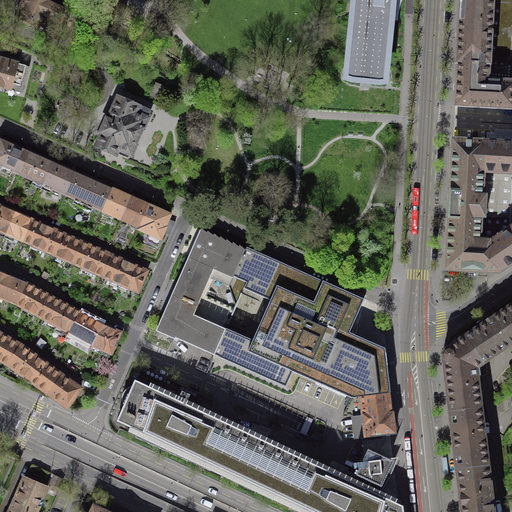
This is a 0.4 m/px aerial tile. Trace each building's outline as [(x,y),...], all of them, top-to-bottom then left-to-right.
[(20,17),(39,25),(40,24),(56,31),(65,10),(46,1),(46,0),(25,0),(25,1),(23,4),(25,4),(20,17)] [(126,6),(116,0),(105,0),(99,11),(116,22),(126,6)] [(354,0),(354,14),(347,79),(352,81),(379,83),(384,83),(391,16),(392,7),(392,0),(354,0)] [(457,61),(457,63),(489,65),(492,2),(461,1),(461,2),(461,10),(460,10),(460,12),(461,12),(460,20),(459,23),(460,23),(460,30),(459,30),(459,33),(456,37),(459,41),(458,43),(459,43),(458,51),(458,54),(458,61),(457,61)] [(511,46),(511,3),(492,2),(489,65),(511,65),(511,57),(511,46)] [(0,58),(0,85),(10,88),(11,84),(20,87),(26,66),(16,64),(17,63),(6,60),(0,58)] [(511,82),(488,81),(489,65),(457,63),(457,64),(457,65),(458,65),(458,72),(457,72),(457,75),(457,82),(456,82),(456,84),(456,85),(455,85),(455,86),(454,86),(454,87),(454,88),(454,89),(454,90),(454,91),(455,91),(455,92),(456,92),(456,93),(456,95),(456,102),(455,102),(455,106),(511,109),(511,82)] [(488,81),(511,82),(511,65),(489,65),(488,81)] [(157,85),(152,95),(155,97),(159,98),(163,88),(157,85)] [(97,146),(116,155),(118,149),(131,154),(147,119),(146,119),(149,111),(137,106),(137,107),(118,99),(109,120),(106,119),(103,126),(100,133),(103,134),(97,146)] [(19,174),(29,152),(26,151),(1,140),(0,141),(0,171),(10,176),(12,171),(19,174)] [(511,262),(511,144),(453,141),(450,205),(446,269),(453,270),(453,269),(457,270),(461,270),(483,271),(488,272),(488,271),(492,272),(498,272),(504,268),(507,266),(509,265),(511,262)] [(29,152),(19,174),(33,180),(31,185),(41,189),(52,163),(33,154),(29,152)] [(72,171),(52,163),(41,189),(50,193),(52,189),(66,195),(75,173),(72,171)] [(94,181),(75,173),(66,195),(75,199),(73,203),(91,212),(93,207),(102,211),(112,189),(94,181)] [(127,196),(112,189),(102,211),(102,212),(103,214),(109,217),(112,216),(121,220),(131,197),(127,196)] [(134,199),(131,197),(121,220),(129,224),(131,227),(136,230),(137,229),(139,230),(149,206),(134,199)] [(0,236),(4,238),(6,233),(15,213),(12,211),(0,205),(0,236)] [(149,206),(139,230),(150,235),(149,238),(149,240),(157,243),(159,243),(160,240),(161,240),(164,232),(170,235),(175,223),(168,220),(170,215),(160,210),(149,206)] [(6,233),(23,241),(32,220),(29,219),(15,213),(6,233)] [(38,248),(48,227),(44,225),(32,220),(23,241),(38,248)] [(55,255),(64,235),(61,233),(48,227),(38,248),(55,255)] [(207,233),(201,229),(200,231),(194,244),(188,258),(214,269),(210,278),(213,279),(229,286),(245,250),(240,246),(238,247),(233,243),(232,244),(227,240),(226,241),(221,237),(219,239),(214,234),(213,236),(208,232),(207,233)] [(72,263),(81,242),(78,240),(64,235),(55,255),(72,263)] [(89,270),(98,250),(85,244),(81,242),(72,263),(89,270)] [(246,248),(245,250),(229,286),(213,279),(206,296),(234,309),(243,287),(272,300),(253,342),(225,329),(214,354),(215,355),(215,354),(285,385),(292,370),(351,397),(352,397),(352,398),(389,393),(389,392),(390,392),(384,349),(363,340),(348,333),(363,300),(246,248)] [(103,277),(112,256),(108,254),(98,250),(89,270),(103,277)] [(118,289),(120,284),(129,263),(116,257),(112,256),(103,277),(111,280),(109,284),(118,289)] [(206,296),(213,279),(210,278),(214,269),(188,258),(168,304),(156,331),(175,339),(175,337),(214,354),(213,355),(214,355),(214,354),(225,329),(234,309),(206,296)] [(129,263),(120,284),(138,292),(147,271),(133,265),(129,263)] [(16,304),(26,283),(9,276),(4,274),(0,283),(0,302),(2,304),(4,299),(16,304)] [(16,304),(30,311),(41,291),(33,287),(26,283),(16,304)] [(30,311),(43,318),(54,299),(47,295),(41,291),(30,311)] [(54,330),(68,306),(61,302),(54,299),(43,318),(49,322),(47,326),(54,330)] [(511,343),(511,305),(506,310),(504,309),(499,312),(499,314),(489,321),(480,327),(478,327),(473,330),(473,332),(465,337),(483,363),(484,363),(511,343)] [(64,330),(70,333),(81,313),(74,310),(68,306),(54,330),(61,334),(64,330)] [(93,345),(102,325),(100,323),(81,313),(70,333),(93,345)] [(105,326),(102,325),(93,345),(91,350),(100,354),(102,349),(111,353),(120,332),(105,326)] [(0,360),(8,365),(21,345),(18,344),(0,333),(0,360)] [(483,363),(465,337),(449,348),(448,348),(447,348),(446,348),(445,349),(444,350),(444,351),(443,352),(443,353),(442,354),(442,355),(443,356),(443,357),(443,358),(444,359),(446,379),(444,381),(445,384),(445,386),(448,388),(450,411),(481,407),(476,368),(483,363)] [(8,365),(24,376),(38,357),(23,347),(21,345),(8,365)] [(24,376),(49,394),(62,375),(60,374),(38,357),(24,376)] [(62,375),(49,394),(67,408),(81,388),(78,387),(62,375)] [(150,387),(135,380),(132,386),(130,387),(128,388),(126,389),(125,390),(124,391),(123,393),(123,395),(122,396),(122,398),(122,400),(123,403),(124,405),(116,421),(218,468),(245,484),(259,491),(273,498),(284,504),(292,508),(301,511),(404,511),(403,505),(393,501),(173,398),(175,392),(150,387)] [(390,403),(389,393),(352,398),(352,397),(351,397),(343,416),(344,416),(363,414),(364,415),(354,416),(356,438),(366,437),(394,434),(392,417),(391,413),(390,403)] [(488,465),(481,407),(450,411),(453,437),(451,439),(452,441),(452,444),(455,445),(457,469),(488,465)] [(359,468),(356,475),(383,487),(386,484),(390,476),(394,467),(397,457),(388,459),(368,450),(362,462),(353,463),(354,469),(359,468)] [(493,511),(488,465),(457,469),(461,495),(458,497),(459,499),(459,502),(462,503),(462,511),(493,511)] [(53,480),(49,489),(57,492),(62,480),(54,476),(53,480)] [(34,511),(45,488),(25,479),(13,505),(10,511),(34,511)]
